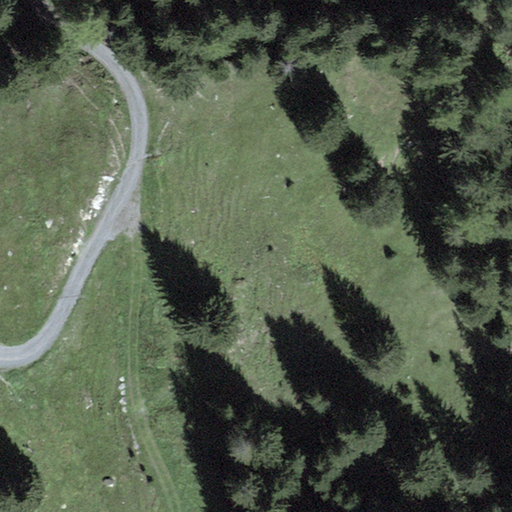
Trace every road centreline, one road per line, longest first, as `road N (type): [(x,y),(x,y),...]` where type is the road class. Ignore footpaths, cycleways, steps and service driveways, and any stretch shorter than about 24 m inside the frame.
road 1 (track): [(0,351),(32,352),(130,188),(141,109),(94,45),(35,0)]
road 2 (track): [(130,188),(141,256),(129,361),(144,435),(174,511)]
